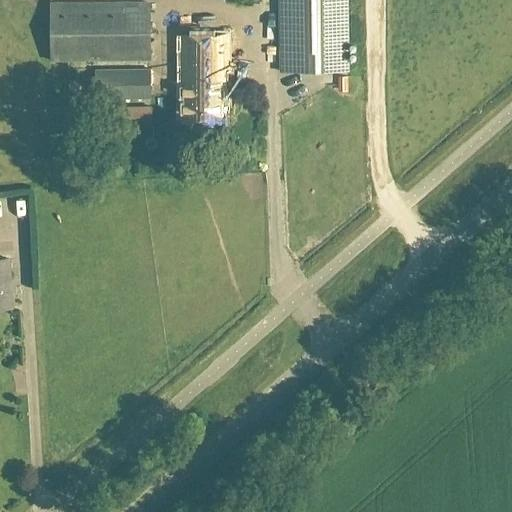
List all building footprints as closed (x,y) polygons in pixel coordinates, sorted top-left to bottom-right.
[(349,71),(347,0),(280,0),(281,72),(349,71)] [(49,62),(151,61),(150,3),(49,3),(49,62)] [(178,36),(179,100),(183,100),(183,123),(223,123),(223,100),(227,100),(227,84),(223,84),(223,71),(227,71),(226,36),(178,36)] [(95,71),(96,99),(151,98),(151,70),(95,71)] [(118,108),(118,126),(152,126),(151,107),(118,108)] [(0,308),(12,308),(9,260),(0,260),(0,308)]
